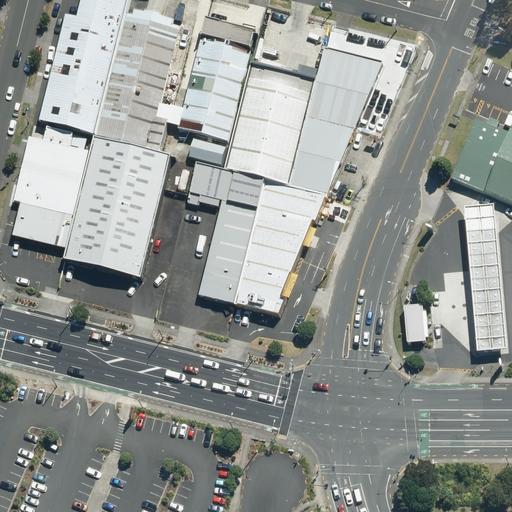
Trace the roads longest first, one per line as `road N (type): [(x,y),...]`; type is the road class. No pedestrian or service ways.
road 1 (primary): [(327,410),(0,331)]
road 2 (secondary): [(327,410),(345,289),(370,221),(400,172)]
road 3 (secondary): [(400,172),(375,286),(364,414)]
road 4 (secondary): [(463,22),(400,172)]
road 5 (primary): [(511,415),(364,414)]
